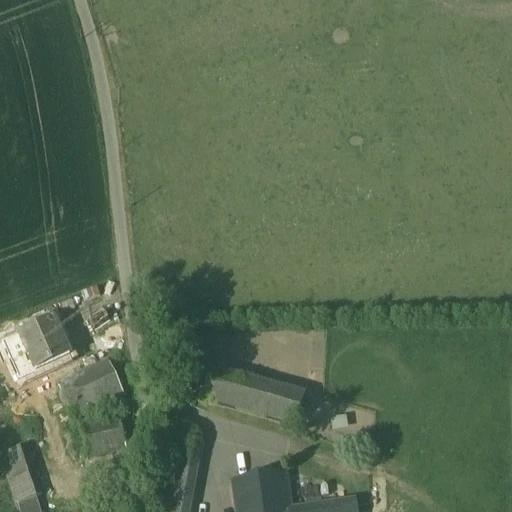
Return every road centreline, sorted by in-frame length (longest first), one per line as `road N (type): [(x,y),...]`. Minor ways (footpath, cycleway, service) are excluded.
road 1 (track): [(141,384),(146,423),(128,511)]
road 2 (unknown): [(163,399),(274,445)]
